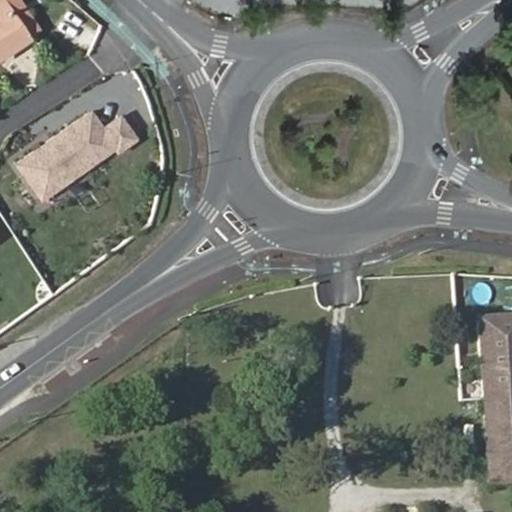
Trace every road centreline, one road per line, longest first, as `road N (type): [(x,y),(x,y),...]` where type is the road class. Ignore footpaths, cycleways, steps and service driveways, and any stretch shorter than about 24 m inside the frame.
road 1 (primary): [(17,374),(286,224)]
road 2 (primary): [(241,179),(17,374)]
road 3 (tertiary): [(149,4),(232,120)]
road 4 (tertiary): [(278,50),(224,45),(149,4)]
road 5 (primary): [(286,224),(311,233),(361,230),(402,204)]
road 6 (primary): [(420,91),(505,0)]
road 7 (primary): [(489,0),(375,46)]
